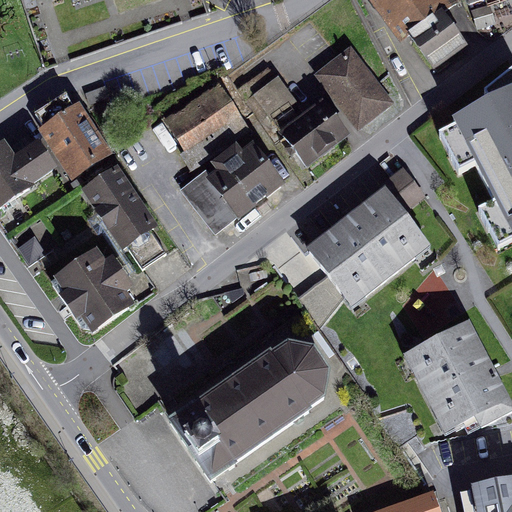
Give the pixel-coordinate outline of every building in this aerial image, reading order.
[(440,0),(365,0),(365,1),(391,39),(408,27),(437,68),(471,45),(440,0)] [(511,0),(464,0),(470,15),(511,0)] [(342,114),(359,136),(390,112),(373,91),(342,114)] [(163,130),(182,158),(239,121),(220,92),(163,130)] [(454,132),(434,142),(456,182),(471,173),(491,210),(473,219),(494,259),(511,250),(511,251),(511,95),(452,128),(454,132)] [(77,107),(41,133),(74,181),(111,155),(77,107)] [(282,138),(304,168),(347,137),(324,107),(282,138)] [(0,151),(0,212),(57,173),(38,146),(14,162),(4,148),(0,151)] [(206,183),(235,223),(260,204),(283,187),(253,148),(206,183)] [(118,171),(83,195),(122,251),(157,228),(118,171)] [(215,238),(235,223),(206,183),(186,198),(215,238)] [(386,195),(308,255),(351,311),(430,250),(386,195)] [(52,290),(88,342),(140,307),(104,255),(52,290)] [(511,409),(475,339),(408,374),(449,453),(483,436),(488,446),(511,433),(511,409)] [(335,387),(319,365),(293,356),(173,435),(213,495),(333,416),(335,387)] [(388,511),(439,511),(434,497),(388,511)] [(511,511),(511,497),(477,504),(478,511),(511,511)]
